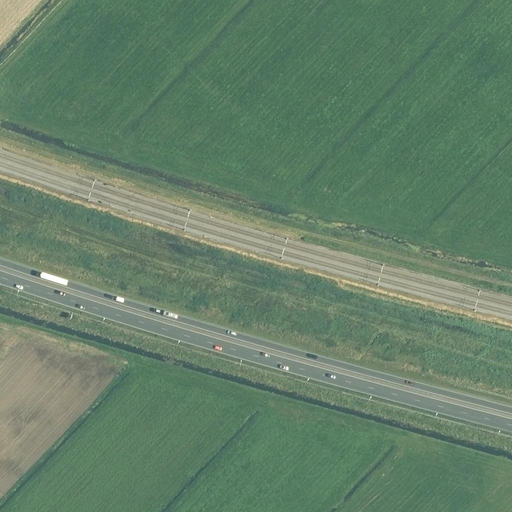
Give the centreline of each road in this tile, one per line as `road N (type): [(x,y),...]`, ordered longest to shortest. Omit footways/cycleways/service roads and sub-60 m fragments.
road 1 (trunk): [(511,410),(0,260)]
road 2 (trunk): [(0,275),(511,424)]
